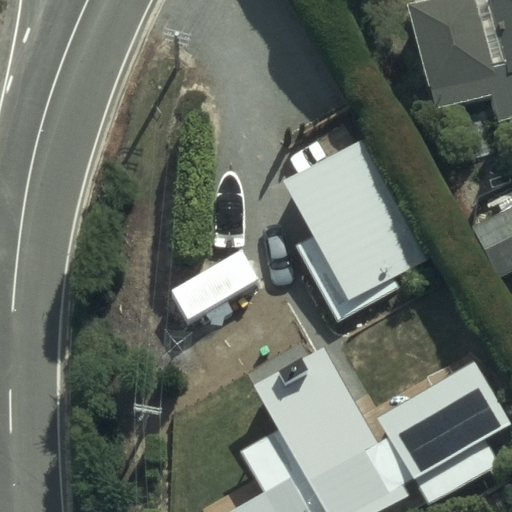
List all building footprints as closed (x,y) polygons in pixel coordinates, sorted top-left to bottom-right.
[(511,0),(472,0),(404,17),(430,127),(489,113),(495,139),(511,135),(511,0)] [(352,160),(279,198),(310,256),(292,265),(332,341),(393,309),(385,294),(415,278),(352,160)] [(511,221),(476,239),(499,289),(511,282),(511,221)] [(242,280),(179,318),(194,344),(258,306),(242,280)] [(259,511),(448,511),(491,489),(477,465),(507,449),(471,382),(374,435),(384,454),(370,461),(319,367),(251,404),(274,447),(235,468),(259,511)]
